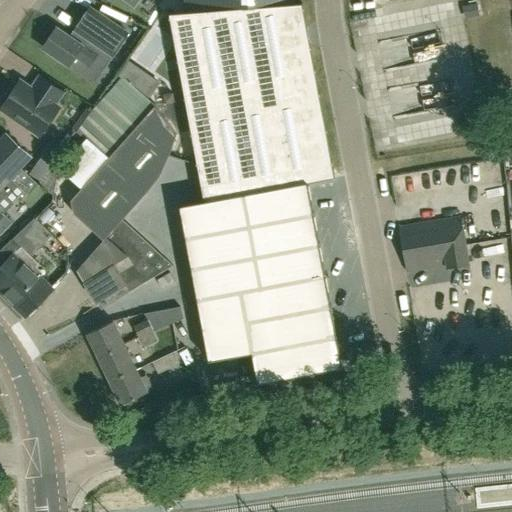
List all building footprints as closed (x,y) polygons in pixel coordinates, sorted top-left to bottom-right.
[(168,14),(204,201),(179,205),(208,359),(251,354),(258,382),(341,367),(305,183),(333,178),(301,3),(293,5),(292,0),(183,0),(185,11),(168,14)] [(74,42),(56,29),(43,48),(70,66),(75,59),(89,68),(98,55),(109,62),(128,33),(89,7),(74,31),(79,34),(74,42)] [(160,173),(169,156),(170,152),(175,134),(167,122),(155,106),(155,105),(155,104),(141,92),(117,75),(98,101),(77,130),(88,141),(62,168),(82,187),(70,200),(74,213),(132,261),(118,271),(114,265),(85,283),(97,301),(125,284),(130,292),(173,265),(122,219),(148,190),(160,173)] [(20,81),(2,108),(40,134),(58,107),(54,104),(62,92),(40,76),(31,89),(20,81)] [(50,139),(28,173),(41,181),(71,135),(67,132),(58,145),(50,139)] [(0,213),(0,199),(4,196),(0,192),(0,191),(11,179),(15,182),(24,172),(21,169),(32,158),(7,134),(0,141),(0,231),(9,222),(3,216),(0,213)] [(468,265),(460,217),(399,228),(406,271),(446,264),(447,268),(468,265)] [(0,291),(26,317),(52,288),(33,270),(39,264),(30,256),(51,234),(35,218),(0,251),(0,257),(6,262),(0,268),(0,291)] [(162,288),(175,282),(171,273),(158,279),(162,288)] [(137,338),(154,331),(153,330),(183,318),(180,306),(145,313),(148,319),(134,326),(139,337),(137,338)] [(99,356),(124,344),(113,321),(87,333),(99,356)] [(142,348),(159,340),(154,331),(137,338),(142,348)] [(110,380),(136,368),(124,344),(99,356),(110,380)] [(158,373),(180,363),(174,351),(153,361),(158,373)] [(136,368),(110,380),(121,404),(147,391),(154,388),(147,374),(140,377),(136,368)]
